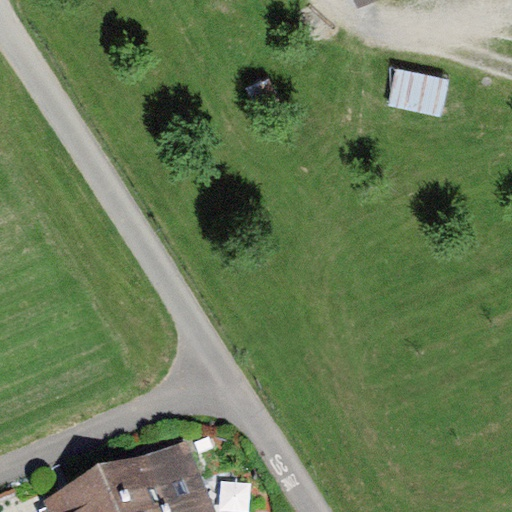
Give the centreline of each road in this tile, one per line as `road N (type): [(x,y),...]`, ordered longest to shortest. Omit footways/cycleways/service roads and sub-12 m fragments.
road 1 (residential): [(225,367),(0,15)]
road 2 (residential): [(0,464),(225,367)]
road 3 (residential): [(316,511),(225,367)]
